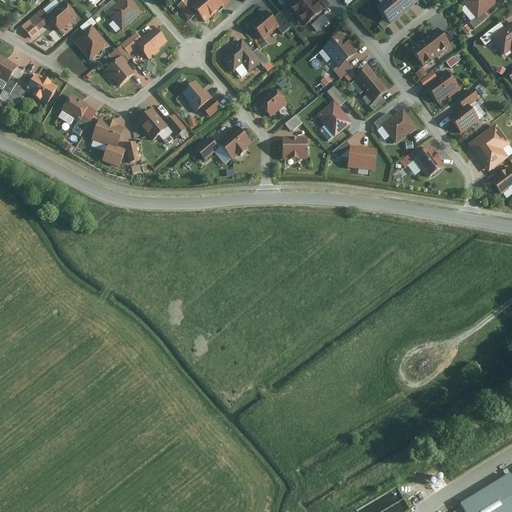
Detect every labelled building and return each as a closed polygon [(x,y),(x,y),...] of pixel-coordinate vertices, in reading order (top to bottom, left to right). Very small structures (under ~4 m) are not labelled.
[(139,15),(127,0),(126,0),(116,8),(106,17),(119,32),(139,15)] [(189,5),(185,0),(177,7),(189,21),(197,13),(189,5)] [(217,13),(205,0),(195,0),(189,5),(197,13),(205,23),(217,13)] [(230,2),(228,0),(205,0),(217,13),(230,2)] [(303,27),(321,12),(311,0),(295,0),(287,7),(303,27)] [(403,17),(388,0),(377,10),(391,27),(403,17)] [(415,7),(408,0),(388,0),(403,17),(415,7)] [(497,2),(495,0),(466,0),(463,3),(475,19),(481,14),(497,2)] [(116,8),(112,3),(102,12),(106,17),(116,8)] [(75,18),(63,5),(49,18),(47,19),(58,32),(75,18)] [(49,18),(42,10),(31,21),(37,28),(47,19),(49,18)] [(262,42),(277,29),(263,14),(249,27),(262,42)] [(474,31),(486,20),(481,14),(469,25),(474,31)] [(317,31),(327,22),(323,17),(312,26),(317,31)] [(91,21),(81,29),(85,35),(91,30),(95,26),(91,21)] [(504,30),(500,24),(479,40),(484,46),(490,41),(504,30)] [(511,24),(504,30),(490,41),(502,57),(511,51),(511,52),(511,24)] [(105,45),(91,30),(85,35),(75,44),(88,59),(105,45)] [(166,43),(156,30),(140,41),(135,45),(148,62),(159,53),(157,50),(166,43)] [(449,48),(436,31),(423,40),(436,58),(449,48)] [(140,41),(135,35),(119,50),(124,55),(135,45),(140,41)] [(354,53),(339,36),(322,50),(337,68),(344,61),(354,53)] [(423,40),(409,50),(422,68),(436,58),(423,40)] [(251,56),(241,43),(219,61),(232,76),(241,68),(248,76),(259,66),(251,56)] [(124,55),(119,50),(113,55),(118,60),(122,66),(128,60),(124,55)] [(271,65),(257,50),(251,56),(259,66),(264,71),(271,65)] [(11,77),(17,67),(0,57),(0,56),(0,80),(7,84),(11,77)] [(447,62),(450,68),(458,63),(455,57),(447,62)] [(116,89),(131,77),(122,66),(118,60),(102,73),(116,89)] [(339,80),(351,69),(344,61),(337,68),(332,73),(339,80)] [(417,80),(425,74),(422,70),(414,75),(417,80)] [(386,93),(368,71),(353,83),(372,105),(386,93)] [(348,83),(355,78),(351,72),(343,78),(348,83)] [(459,90),(448,74),(427,89),(438,105),(459,90)] [(57,89),(36,76),(29,88),(26,93),(47,106),(57,89)] [(324,86),(332,83),(329,76),(321,80),(324,86)] [(8,96),(18,80),(11,77),(7,84),(2,92),(8,96)] [(8,96),(19,104),(26,93),(29,88),(18,80),(8,96)] [(287,85),(283,81),(278,85),(282,89),(287,85)] [(209,101),(195,84),(178,99),(193,115),(209,101)] [(334,87),(327,92),(340,107),(347,101),(334,87)] [(270,118),(286,105),(273,90),(257,104),(270,118)] [(477,100),(471,92),(456,103),(463,111),(467,108),(477,100)] [(86,107),(70,97),(60,115),(76,124),(80,117),(86,107)] [(209,120),(220,110),(214,104),(204,114),(209,120)] [(348,125),(333,106),(317,118),(332,137),(348,125)] [(460,135),(478,122),(467,108),(463,111),(449,121),(460,135)] [(167,129),(151,111),(135,125),(152,143),(167,129)] [(415,130),(403,113),(392,120),(382,128),(395,145),(415,130)] [(392,120),(388,114),(373,125),(378,132),(382,128),(392,120)] [(184,129),(174,116),(165,123),(175,136),(184,129)] [(81,140),(90,123),(80,117),(76,124),(71,134),(81,140)] [(300,126),(295,119),(285,127),(290,134),(300,126)] [(123,131),(99,123),(93,142),(107,147),(117,150),(123,131)] [(509,146),(496,128),(469,147),(487,172),(506,159),(501,151),(509,146)] [(250,145),(237,131),(219,147),(232,162),(250,145)] [(309,160),(308,139),(281,140),(282,161),(309,160)] [(217,150),(208,141),(195,154),(204,163),(217,150)] [(139,162),(136,144),(125,146),(129,164),(139,162)] [(348,150),(343,144),(332,154),(338,160),(348,150)] [(120,169),(125,152),(117,150),(107,147),(102,164),(120,169)] [(376,152),(350,148),(347,168),(373,172),(376,152)] [(422,156),(417,150),(402,161),(407,167),(414,162),(422,156)] [(442,166),(430,150),(422,156),(414,162),(426,178),(442,166)] [(342,170),(335,163),(330,168),(337,175),(342,170)] [(133,174),(141,172),(139,165),(131,167),(133,174)] [(511,171),(492,184),(500,196),(511,188),(511,171)]
